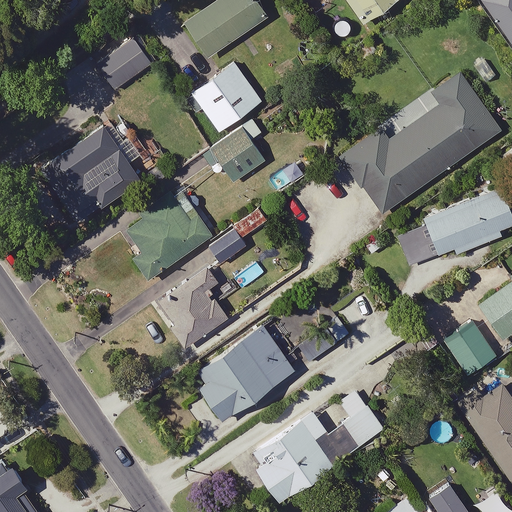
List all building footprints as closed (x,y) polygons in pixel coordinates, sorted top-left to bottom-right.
[(267,17),(256,0),(213,0),(184,18),(207,54),(267,17)] [(348,0),(363,21),(393,0),(348,0)] [(151,60),(134,37),(99,63),(116,86),(151,60)] [(263,97),(236,60),(193,91),(220,129),(263,97)] [(500,127),(459,70),(433,89),(442,101),(389,139),(379,126),(341,153),(382,211),(500,127)] [(199,153),(216,175),(224,169),(232,180),(266,156),(253,137),(264,130),(253,115),(199,153)] [(117,142),(106,124),(42,165),(77,219),(140,178),(128,159),(141,151),(130,134),(117,142)] [(121,225),(127,234),(130,232),(143,250),(134,256),(149,276),(211,232),(197,212),(190,217),(170,190),(121,225)] [(455,244),(458,251),(500,233),(497,226),(511,220),(511,214),(502,191),(427,222),(424,215),(395,227),(410,263),(455,244)] [(233,227),(210,244),(222,262),(247,243),(243,237),(269,218),(259,203),(230,224),(233,227)] [(511,278),(479,302),(503,335),(511,329),(511,269),(509,271),(511,275),(511,278)] [(225,316),(195,273),(159,298),(173,317),(169,320),(185,344),(225,316)] [(348,331),(338,315),(299,342),(310,358),(348,331)] [(495,353),(472,318),(444,337),(466,371),(495,353)] [(294,367),(263,323),(199,367),(207,379),(200,384),(222,416),(294,367)] [(511,397),(502,383),(483,396),(477,388),(459,400),(511,478),(511,397)] [(383,426),(356,386),(316,414),(313,409),(249,454),(279,498),(383,426)] [(0,473),(0,511),(42,511),(11,466),(0,473)] [(470,511),(451,482),(430,496),(439,511),(470,511)] [(436,511),(430,502),(420,509),(409,493),(382,511),(436,511)]
